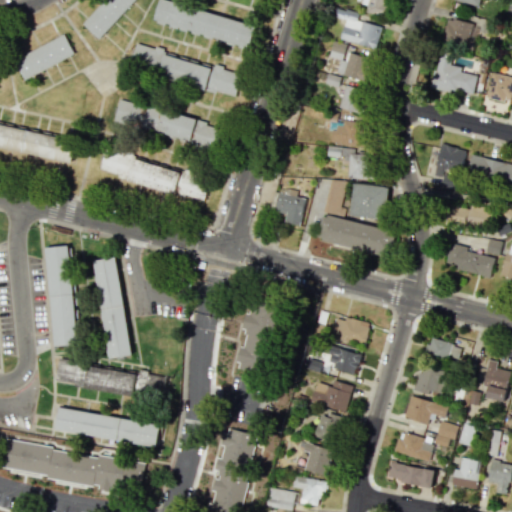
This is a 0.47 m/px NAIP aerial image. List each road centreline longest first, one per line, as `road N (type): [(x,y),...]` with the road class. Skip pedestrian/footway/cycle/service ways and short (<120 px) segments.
road 1 (residential): [(424,0),(398,105),(421,222),(421,266),(409,297)]
road 2 (residential): [(222,251),(511,320)]
road 3 (tertiary): [(298,0),(222,251)]
road 4 (residential): [(0,195),(222,251)]
road 5 (residential): [(170,511),(213,294)]
road 6 (residential): [(409,297),(357,511)]
road 7 (residential): [(0,383),(22,376),(29,357),(21,200)]
